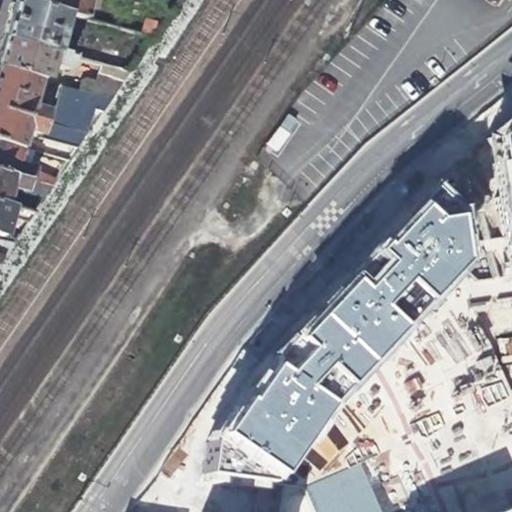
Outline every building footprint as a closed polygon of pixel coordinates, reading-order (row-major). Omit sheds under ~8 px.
[(13,0),(13,1),(61,15),(83,21),(88,4),(75,0),(13,0)] [(54,34),(61,15),(13,1),(7,21),(2,40),(51,54),(56,40),(58,36),(54,34)] [(69,59),(66,58),(51,54),(2,40),(0,45),(0,68),(38,79),(41,69),(47,66),(66,71),(69,59)] [(70,44),(56,40),(51,54),(66,58),(70,44)] [(30,106),(38,79),(0,68),(0,112),(84,136),(92,125),(30,106)] [(97,76),(121,83),(125,76),(99,68),(97,76)] [(81,76),(76,90),(92,94),(96,80),(81,76)] [(97,76),(96,80),(92,94),(109,99),(121,83),(97,76)] [(103,109),(109,99),(92,94),(76,90),(73,89),(70,100),(103,109)] [(77,147),(84,136),(0,112),(0,142),(20,148),(24,132),(77,147)] [(504,282),(511,280),(511,113),(480,138),(504,282)] [(14,165),(20,148),(0,142),(0,171),(50,186),(53,181),(39,172),(29,169),(14,165)] [(33,152),(20,148),(14,165),(29,169),(33,152)] [(45,193),(50,186),(0,171),(0,205),(2,206),(7,190),(31,198),(34,190),(45,193)] [(9,208),(2,206),(0,205),(0,237),(5,239),(13,241),(24,225),(6,219),(9,208)] [(0,249),(6,251),(10,246),(3,244),(5,239),(0,237),(0,249)] [(379,511),(367,466),(284,488),(283,488),(281,503),(283,511),(379,511)]
